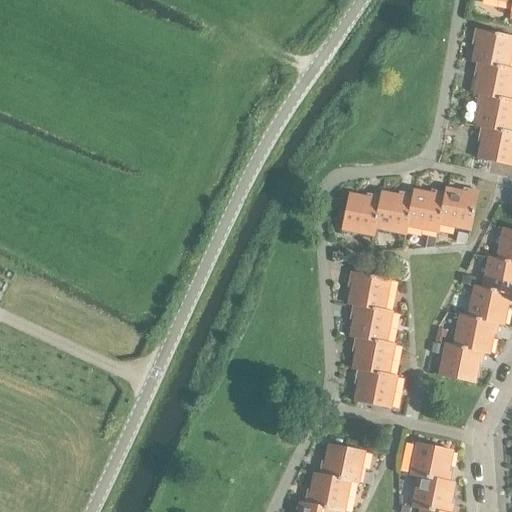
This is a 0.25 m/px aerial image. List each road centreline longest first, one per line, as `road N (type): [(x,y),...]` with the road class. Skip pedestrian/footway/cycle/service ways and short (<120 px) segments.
road 1 (unclassified): [(356,0),(256,159),(89,511)]
road 2 (residential): [(323,407),(331,377),(321,197),(338,178),(431,157),(459,0)]
road 3 (residential): [(323,407),(484,437)]
road 4 (unknown): [(0,319),(148,387)]
road 5 (track): [(135,64),(278,124)]
road 6 (track): [(69,213),(203,271)]
road 7 (track): [(187,0),(312,70)]
